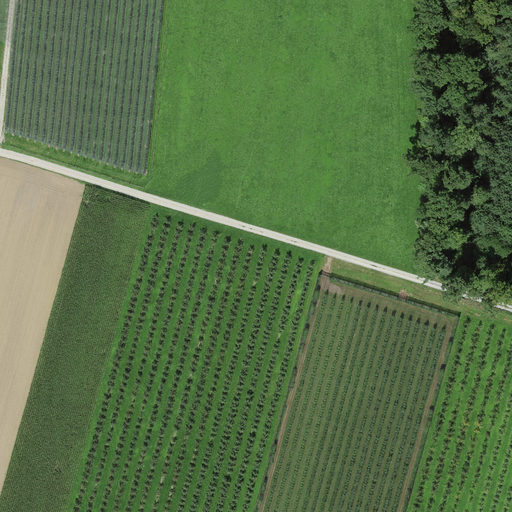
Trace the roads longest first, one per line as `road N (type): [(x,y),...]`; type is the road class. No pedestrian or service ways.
road 1 (track): [(511,307),(0,150)]
road 2 (track): [(0,141),(13,0)]
